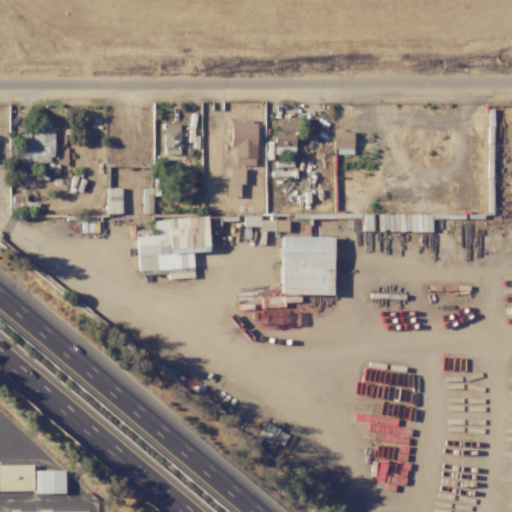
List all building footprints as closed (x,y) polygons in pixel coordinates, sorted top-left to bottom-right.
[(255,122),(230,121),(230,149),(235,149),(234,165),(254,166),(255,122)] [(294,155),(295,122),(279,122),(279,131),(274,131),(273,154),(294,155)] [(179,155),(179,124),(162,124),(162,155),(179,155)] [(53,158),(53,128),(30,128),(30,135),(18,135),(18,142),(13,142),(12,166),(30,166),(30,158),(53,158)] [(352,131),(335,130),(334,153),(352,154),(352,131)] [(227,197),(238,197),(238,185),(243,185),(243,168),(228,168),(227,197)] [(10,212),(25,212),(25,195),(10,195),(10,212)] [(142,213),(151,213),(151,196),(142,196),(142,213)] [(191,268),(191,252),(207,252),(206,217),(153,219),(153,230),(135,231),(137,271),(191,268)] [(287,230),(287,220),(259,221),(259,231),(287,230)] [(331,295),(332,237),(280,236),(279,294),(331,295)] [(63,471),(31,471),(31,465),(0,465),(0,491),(63,491),(63,471)]
